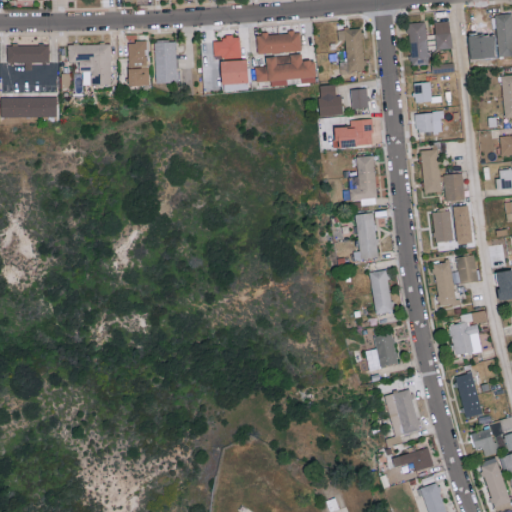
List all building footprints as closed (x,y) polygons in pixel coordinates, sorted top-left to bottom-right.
[(495,14),(510,13),(511,33),(511,54),(500,56),(495,14)] [(452,47),(449,20),(434,22),(437,48),(452,47)] [(409,22),(410,64),(427,63),(426,21),(409,22)] [(364,71),(361,27),(337,28),(338,40),(345,40),(347,61),(340,61),(340,72),(364,71)] [(300,31),(256,34),(257,53),(301,50),(300,31)] [(240,56),(240,35),(223,36),(223,40),(213,40),(214,57),(240,56)] [(155,41),(156,82),(177,81),(176,40),(155,41)] [(147,41),(127,41),(128,86),(148,85),(147,41)] [(110,43),(68,44),(68,62),(81,61),(82,84),(111,84),(110,43)] [(49,44),(7,45),(7,62),(25,62),(25,69),(32,69),(31,62),(50,62),(49,44)] [(265,56),(266,65),(255,66),(256,81),(271,80),(271,85),(287,84),(287,78),(298,78),(299,82),(316,81),(315,60),(302,61),(302,54),(265,56)] [(247,59),(220,60),(221,83),(248,83),(247,59)] [(503,78),(511,77),(511,113),(506,114),(503,78)] [(414,100),(431,99),(430,81),(414,82),(414,100)] [(335,84),(319,84),(319,115),(342,115),(341,95),(335,95),(335,84)] [(368,107),(367,88),(350,89),(351,108),(368,107)] [(1,97),(1,117),(57,116),(57,96),(1,97)] [(442,131),(441,111),(415,112),(416,132),(442,131)] [(334,127),(333,146),(371,147),(372,119),(350,118),(350,127),(334,127)] [(511,134),(500,135),(501,154),(511,153),(511,134)] [(440,191),(438,149),(422,150),(423,192),(440,191)] [(350,199),(361,199),(362,204),(376,203),(373,155),(356,156),(358,176),(349,176),(350,199)] [(511,187),(511,167),(497,169),(498,188),(511,187)] [(464,199),(463,173),(444,173),(445,199),(464,199)] [(456,241),(471,240),(469,205),(454,206),(456,241)] [(432,212),(435,241),(453,238),(450,210),(432,212)] [(358,250),(354,250),(354,258),(377,256),(375,212),(356,213),(358,250)] [(457,254),(458,282),(478,280),(476,253),(457,254)] [(439,304),(456,301),(449,260),(433,262),(439,304)] [(370,270),(375,313),(393,310),(387,268),(370,270)] [(460,313),(461,321),(450,323),(455,353),(481,349),(477,320),(486,319),(485,309),(460,313)] [(368,367),(397,363),(393,332),(374,334),(375,348),(366,349),(368,367)] [(455,375),(465,416),(482,412),(471,371),(455,375)] [(481,445),(485,455),(498,451),(490,426),(470,433),(475,447),(481,445)] [(415,470),(433,464),(428,446),(392,457),(395,467),(413,461),(415,470)] [(511,492),(511,451),(503,454),(511,492)] [(480,462),(495,511),(511,506),(497,457),(480,462)] [(420,486),(428,511),(446,511),(437,481),(420,486)]
